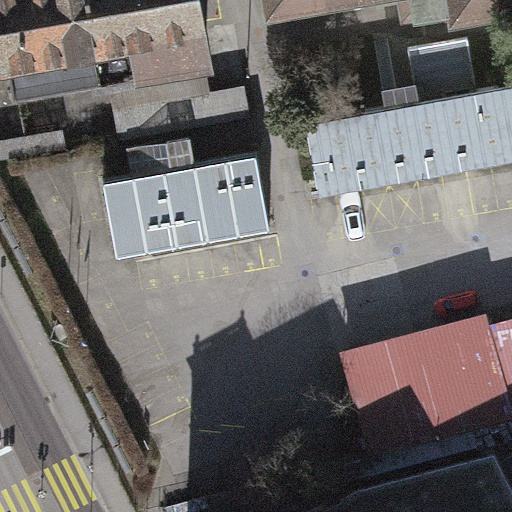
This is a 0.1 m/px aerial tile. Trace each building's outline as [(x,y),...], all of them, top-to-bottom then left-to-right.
[(198,0),(0,0),(0,65),(10,64),(16,97),(114,81),(204,65),(209,64),(202,21),(198,0)] [(511,0),(265,0),(267,15),(360,0),(407,0),(408,6),(415,5),(417,14),(448,9),(450,20),(511,10),(511,0)] [(209,93),(204,65),(114,81),(123,135),(208,120),(204,94),(209,93)] [(511,80),(309,116),(321,188),(511,154),(511,80)] [(250,113),(246,87),(209,93),(204,94),(208,120),(250,113)] [(22,136),(0,140),(0,158),(59,148),(56,131),(22,136)] [(269,224),(257,153),(103,180),(116,251),(269,224)] [(471,425),(511,414),(511,407),(491,327),(487,314),(347,351),(374,450),(471,425)] [(511,321),(491,327),(511,407),(511,321)] [(330,462),(318,465),(324,486),(477,446),(471,425),(374,450),(330,462)] [(511,511),(511,491),(494,455),(364,490),(328,507),(325,503),(306,511),(511,511)]
